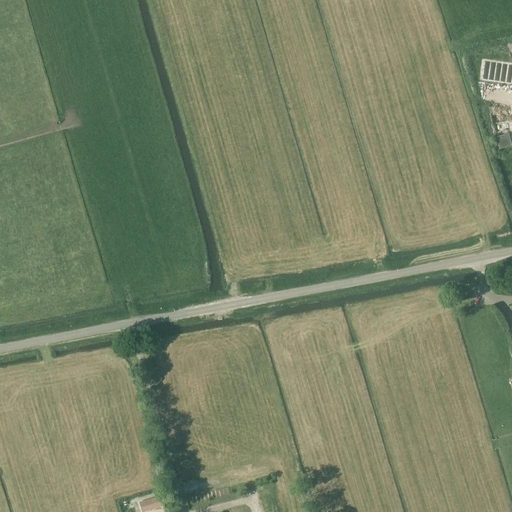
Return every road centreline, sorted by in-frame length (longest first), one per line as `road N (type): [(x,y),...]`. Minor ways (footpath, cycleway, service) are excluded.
road 1 (unclassified): [(511,251),(133,323)]
road 2 (unknown): [(133,323),(178,511)]
road 3 (unclassified): [(0,349),(133,323)]
